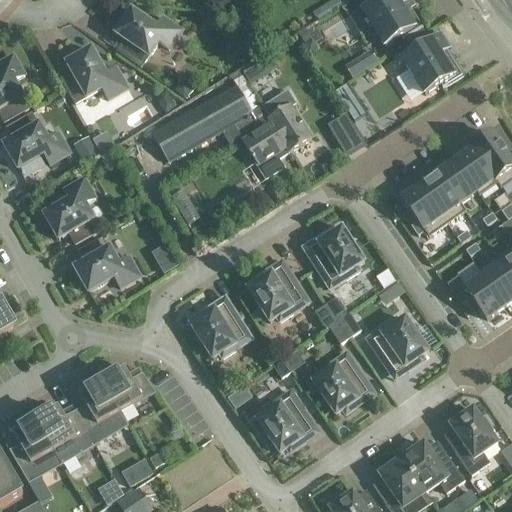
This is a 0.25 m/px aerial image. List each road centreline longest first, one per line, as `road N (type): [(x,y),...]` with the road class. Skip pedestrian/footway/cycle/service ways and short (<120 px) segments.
road 1 (residential): [(150,349),(161,300),(343,180)]
road 2 (residential): [(275,503),(472,366)]
road 3 (residential): [(343,180),(472,366)]
road 4 (residential): [(275,503),(170,354),(150,349)]
road 5 (residential): [(343,180),(482,89)]
road 6 (residential): [(73,333),(60,330),(0,227)]
